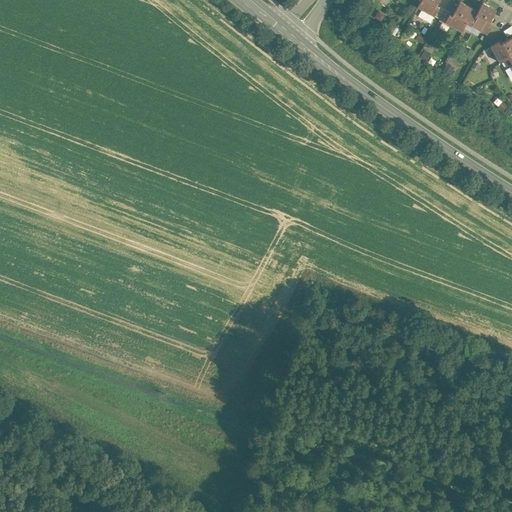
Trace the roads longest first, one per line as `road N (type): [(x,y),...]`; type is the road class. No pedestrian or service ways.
road 1 (secondary): [(511,192),(295,41)]
road 2 (track): [(0,407),(42,436),(83,511)]
